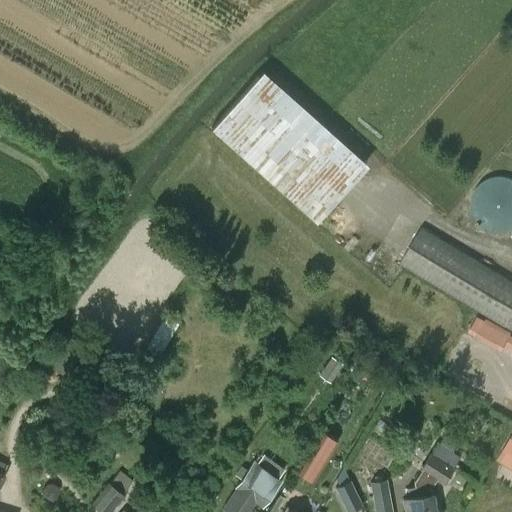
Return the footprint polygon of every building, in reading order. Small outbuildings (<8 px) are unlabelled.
[(261,69),(210,127),(315,222),(366,164),(261,69)] [(510,230),(511,229),(511,228),(511,178),(510,178),(508,177),(506,177),(505,176),(503,176),(501,176),(500,176),(498,176),(496,176),(494,176),(493,176),(491,177),(489,177),(488,178),(486,179),(484,179),(483,180),(482,181),(480,182),(479,184),(478,185),(477,186),(476,188),(475,189),(474,190),(473,192),(472,194),(472,195),(471,197),(471,199),(471,200),(470,202),(470,204),(470,206),(471,207),(471,209),(471,211),(472,212),(472,214),(473,216),(474,217),(475,219),(476,220),(477,222),(478,223),(479,224),(480,225),(482,226),(483,227),(485,228),(486,229),(488,230),(489,230),(491,231),(493,231),(494,232),(496,232),(498,232),(500,232),(501,232),(503,232),(505,231),(507,231),(508,230),(510,230)] [(511,313),(511,312),(511,280),(421,227),(398,263),(504,325),(511,329),(511,313)] [(511,350),(511,337),(508,336),(510,331),(473,312),(472,313),(468,311),(459,328),(500,349),(502,345),(511,350)] [(157,314),(139,346),(152,354),(171,322),(157,314)] [(329,382),(342,364),(331,356),(318,374),(329,382)] [(386,426),(378,421),(371,431),(379,436),(386,426)] [(511,431),(495,460),(511,470),(511,431)] [(438,443),(437,442),(419,468),(422,470),(436,480),(441,483),(458,456),(450,451),(454,443),(443,435),(438,443)] [(300,475),(313,483),(330,455),(317,447),(300,475)] [(224,511),(223,511),(246,511),(254,502),(261,507),(280,477),(276,474),(278,470),(258,453),(249,466),(235,487),(221,509),(224,511)] [(334,480),(336,485),(333,487),(345,511),(347,511),(361,505),(349,479),(347,480),(342,468),(334,480)] [(415,488),(407,489),(409,496),(406,496),(409,511),(434,511),(430,492),(429,485),(433,484),(436,480),(422,470),(413,482),(415,488)] [(131,481),(119,471),(109,483),(107,482),(90,504),(100,511),(110,511),(124,495),(122,493),(131,481)] [(373,495),(375,511),(391,511),(388,493),(373,495)] [(266,511),(295,511),(287,507),(290,501),(278,494),(266,511)]
